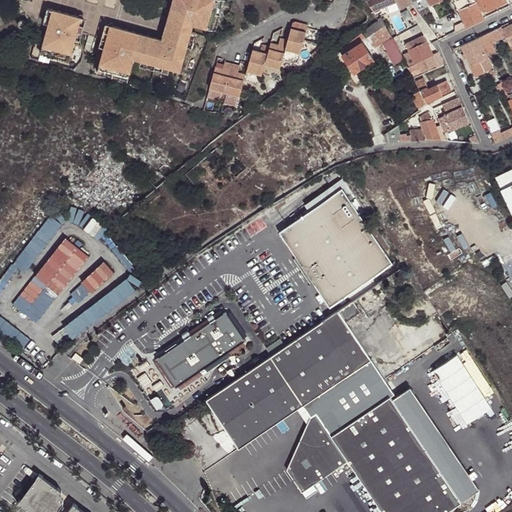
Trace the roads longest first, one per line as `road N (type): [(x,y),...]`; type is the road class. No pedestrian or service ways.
road 1 (primary): [(182,511),(0,362)]
road 2 (primary): [(0,396),(145,511)]
road 3 (residential): [(489,149),(448,47),(511,14)]
road 4 (residential): [(489,149),(382,147),(339,159)]
